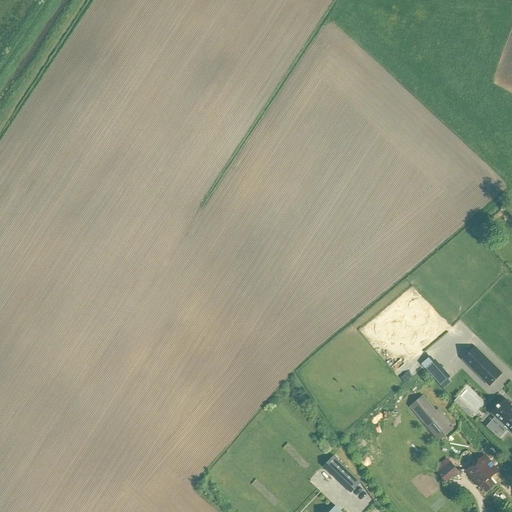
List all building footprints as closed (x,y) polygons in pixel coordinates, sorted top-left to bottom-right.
[(502,374),(475,347),(462,360),(489,387),(502,374)] [(421,365),(422,366),(426,371),(433,365),(428,359),(421,365)] [(411,407),(438,441),(451,430),(447,426),(450,425),(443,417),(441,419),(423,397),(411,407)] [(511,405),(504,398),(491,413),(495,418),(494,420),(507,431),(509,429),(511,432),(511,405)] [(333,456),(323,467),(328,472),(351,494),(361,483),(339,462),(333,456)] [(434,470),(446,483),(459,472),(447,459),(434,470)] [(480,488),(485,493),(494,485),(490,480),(491,479),(480,466),(467,476),(479,489),(480,488)] [(359,511),(344,497),(330,511),(359,511)]
